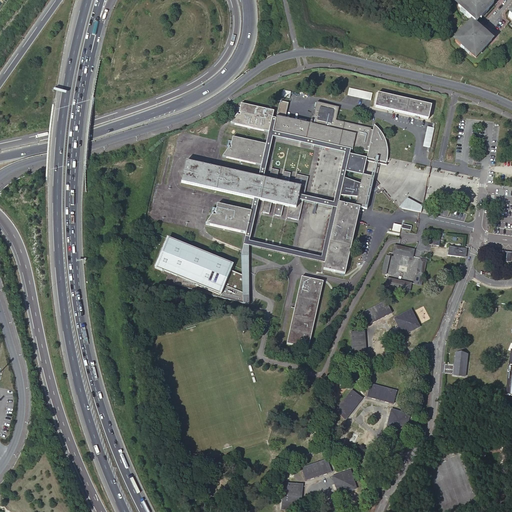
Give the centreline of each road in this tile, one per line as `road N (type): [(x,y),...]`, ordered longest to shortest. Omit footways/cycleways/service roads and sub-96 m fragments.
road 1 (trunk): [(85,0),(63,105),(56,253),(78,392),(124,511)]
road 2 (trunk): [(141,511),(94,389),(72,289),(70,170),(86,52)]
road 3 (trunk): [(0,157),(131,120),(216,81),(243,44),(246,0)]
road 4 (trunk): [(0,215),(25,269),(51,393),(100,511)]
road 5 (trunk): [(232,0),(229,47),(197,81),(115,115),(0,145)]
road 6 (unclassified): [(381,511),(433,423),(441,342),(477,235)]
